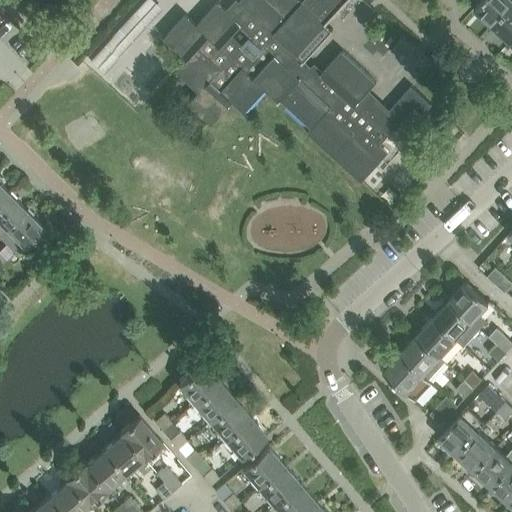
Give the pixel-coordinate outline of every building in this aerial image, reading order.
[(142,18),(157,2),(154,0),(146,0),(135,12),(142,18)] [(320,74),(311,66),(305,59),(333,30),(326,24),(348,0),(303,0),(302,2),(299,0),(241,0),(230,12),(219,1),(198,24),(186,14),(165,38),(187,59),(177,70),(199,91),(189,102),(212,124),(234,101),(245,111),(266,89),(279,101),(282,98),(311,126),(308,130),(362,180),(389,151),(380,143),(398,124),(365,94),(377,81),(342,50),(320,74)] [(511,2),(511,0),(481,0),(475,7),(493,24),(511,2)] [(511,2),(493,24),(511,41),(511,39),(511,2)] [(403,95),(424,113),(432,104),(412,85),(403,95)] [(0,200),(9,191),(0,182),(0,200)] [(0,234),(26,208),(9,191),(0,200),(0,234)] [(43,226),(27,209),(26,208),(0,234),(0,236),(16,253),(43,226)] [(496,266),(487,276),(496,284),(505,274),(496,266)] [(505,292),(511,284),(511,280),(505,274),(496,284),(505,292)] [(489,302),(466,281),(449,299),(480,327),(487,320),(480,312),(489,302)] [(480,327),(449,299),(433,317),(456,338),(464,345),(480,327)] [(456,338),(433,317),(417,334),(440,356),(456,338)] [(488,335),(497,343),(507,352),(511,346),(511,340),(496,326),(488,335)] [(440,356),(417,334),(400,352),(423,373),(440,356)] [(489,352),(499,361),(507,352),(497,343),(489,352)] [(384,370),(407,391),(423,373),(400,352),(384,370)] [(188,393),(185,396),(192,404),(220,380),(204,361),(179,383),(188,393)] [(483,378),(473,369),(465,379),(474,387),(483,378)] [(457,387),(466,396),(474,387),(465,379),(457,387)] [(201,414),(208,422),(236,398),(220,380),(192,404),(192,405),(195,402),(204,412),(201,414)] [(497,393),(489,402),(497,410),(506,401),(497,393)] [(452,412),(458,405),(447,395),(441,402),(431,413),(442,423),(452,412)] [(216,432),(223,440),(251,416),(236,398),(208,422),(208,423),(211,420),(219,430),(216,432)] [(506,419),(511,412),(511,406),(506,401),(497,410),(506,419)] [(162,429),(171,422),(163,413),(155,421),(162,429)] [(471,422),(461,413),(439,437),(457,453),(479,430),(484,425),(475,417),(471,422)] [(144,457),(163,442),(139,414),(121,430),(144,457)] [(239,459),(267,435),(251,416),(223,440),(224,441),(226,439),(235,448),(232,451),(239,459)] [(120,431),(121,432),(103,447),(126,473),(144,457),(121,430),(120,431)] [(475,469),(497,446),(479,430),(457,453),(475,469)] [(178,448),(187,440),(179,431),(170,439),(178,448)] [(250,478),(248,480),(255,489),(284,464),(268,445),(241,468),(250,478)] [(511,448),(507,455),(497,446),(475,469),(492,486),(511,464),(511,448)] [(103,447),(85,463),(108,489),(126,473),(103,447)] [(194,466),(202,458),(195,450),(186,457),(194,466)] [(84,462),(66,478),(89,504),(108,489),(85,463),(84,462)] [(164,481),(173,490),(181,483),(166,464),(156,472),(164,481)] [(264,499),(271,507),(300,482),(284,464),(255,489),(256,489),(258,487),(266,497),(264,499)] [(511,464),(492,486),(510,502),(511,500),(511,464)] [(210,484),(219,477),(211,467),(202,475),(210,484)] [(66,480),(49,494),(64,511),(80,511),(89,504),(66,478),(65,478),(66,480)] [(154,489),(163,499),(173,490),(164,481),(154,489)] [(301,511),(315,500),(300,482),(271,507),(273,505),(279,511),(301,511)] [(240,501),(232,492),(223,500),(231,509),(240,501)] [(30,509),(29,509),(32,511),(64,511),(49,494),(30,510),(30,509)] [(120,503),(127,511),(143,511),(129,496),(120,503)] [(325,511),(315,500),(301,511),(325,511)] [(111,511),(127,511),(120,503),(111,511)]
